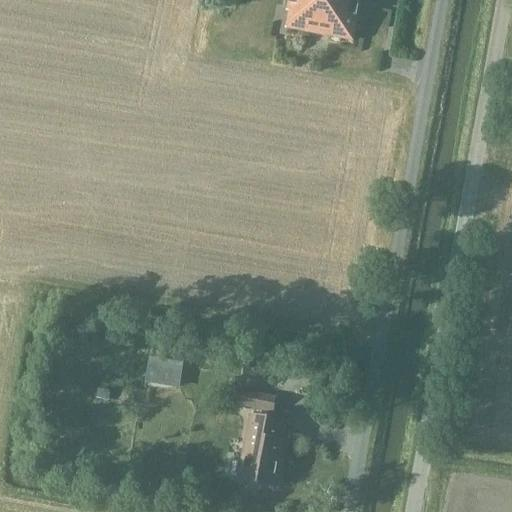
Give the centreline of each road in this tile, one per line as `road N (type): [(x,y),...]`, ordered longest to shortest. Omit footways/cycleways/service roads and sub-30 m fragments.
road 1 (unclassified): [(440,0),(348,511)]
road 2 (unclassified): [(411,511),(502,0)]
